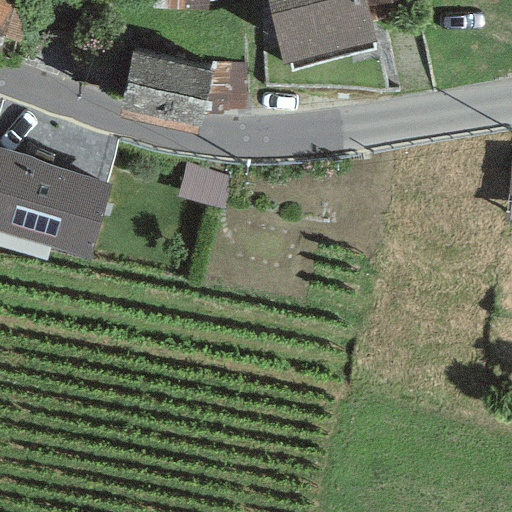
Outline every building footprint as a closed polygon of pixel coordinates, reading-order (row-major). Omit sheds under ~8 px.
[(0,0),(0,38),(16,44),(28,11),(11,5),(13,0),(0,0)] [(266,0),(282,63),(377,40),(369,7),(397,0),(266,0)] [(210,73),(131,55),(116,118),(196,136),(201,115),(210,73)] [(212,62),(210,73),(201,115),(242,116),(244,65),(212,62)] [(0,234),(7,237),(30,158),(0,149),(0,234)] [(111,183),(30,158),(7,237),(90,262),(111,183)]
